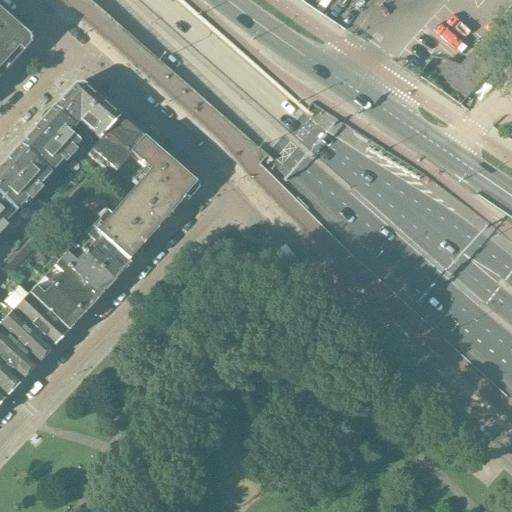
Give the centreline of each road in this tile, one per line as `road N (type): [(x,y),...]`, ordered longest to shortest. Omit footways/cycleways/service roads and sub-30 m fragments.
road 1 (trunk): [(108,0),(511,352)]
road 2 (residential): [(227,195),(511,452)]
road 3 (secondary): [(225,0),(337,85),(511,197)]
road 4 (residential): [(227,195),(0,441)]
road 5 (trunk): [(511,310),(296,122)]
road 6 (trunk): [(511,274),(296,122)]
road 7 (residential): [(71,53),(211,169),(227,195)]
road 8 (trunk): [(296,122),(155,0)]
